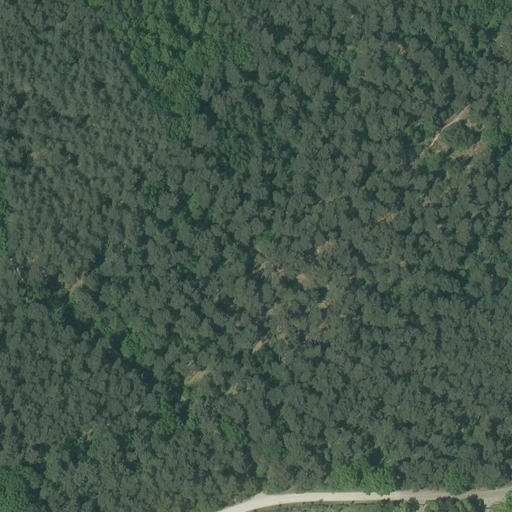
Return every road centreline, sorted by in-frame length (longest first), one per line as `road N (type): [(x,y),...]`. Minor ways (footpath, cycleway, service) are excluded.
road 1 (track): [(266,503),(186,404),(41,308),(22,287),(0,199)]
road 2 (track): [(397,496),(286,498),(231,511)]
